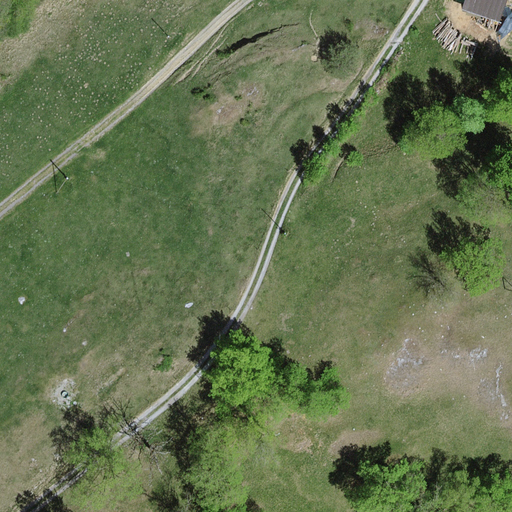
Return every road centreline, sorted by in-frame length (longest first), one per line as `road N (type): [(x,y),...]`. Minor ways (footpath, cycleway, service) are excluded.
road 1 (track): [(416,0),(298,178),(243,305),(115,453),(27,511)]
road 2 (track): [(248,0),(0,209)]
